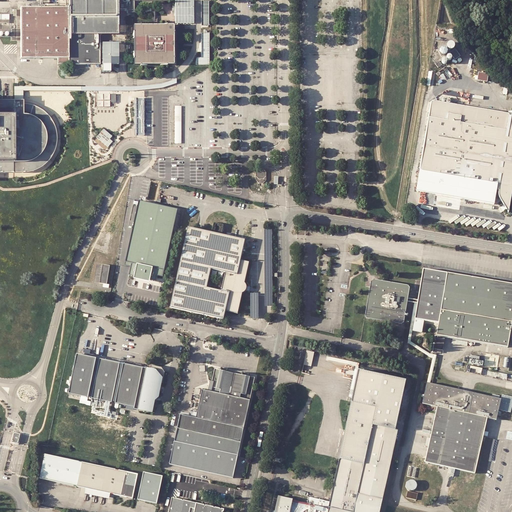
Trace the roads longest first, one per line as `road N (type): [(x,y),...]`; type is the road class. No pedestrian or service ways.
road 1 (unclassified): [(511,248),(291,217)]
road 2 (unclassified): [(280,345),(77,306)]
road 3 (unclassified): [(246,511),(280,345)]
road 4 (unclassified): [(280,345),(291,217)]
